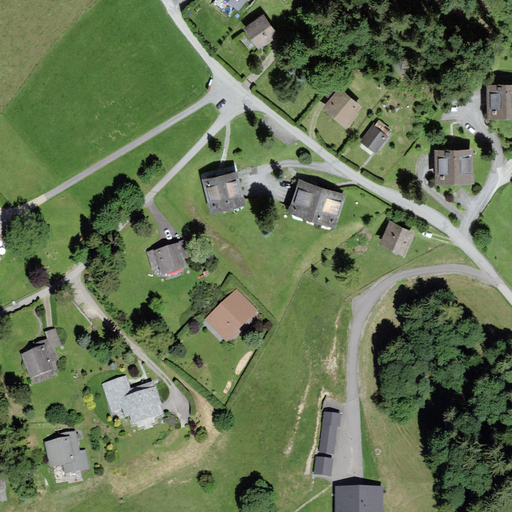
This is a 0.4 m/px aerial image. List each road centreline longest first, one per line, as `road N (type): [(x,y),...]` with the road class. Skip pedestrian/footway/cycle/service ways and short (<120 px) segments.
road 1 (unclassified): [(247,94),(346,170),(438,219),(511,296)]
road 2 (residential): [(247,94),(70,278),(0,315)]
road 3 (unclassified): [(166,0),(247,94)]
